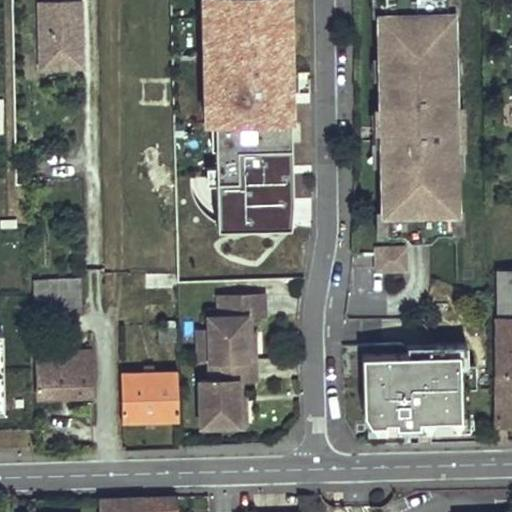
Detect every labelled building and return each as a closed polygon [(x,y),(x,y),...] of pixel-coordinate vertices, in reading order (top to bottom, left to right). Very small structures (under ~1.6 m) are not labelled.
[(225,28),(225,71),(250,70),(251,78),(251,90),(251,96),(225,96),(226,122),(251,122),(251,137),(265,136),(265,121),(274,121),(272,58),(265,58),(264,47),(272,47),(272,26),(287,26),(293,26),(292,0),(253,0),(254,12),(249,12),(235,28),(225,28)] [(367,0),(368,16),(374,15),(374,14),(379,14),(378,0),(367,0)] [(378,0),(379,14),(374,14),(374,15),(376,58),(377,79),(378,108),(378,109),(383,109),(384,140),(379,140),(380,167),(381,211),(382,212),(387,212),(387,234),(402,233),(410,240),(429,240),(436,232),(451,232),(450,210),(456,210),(456,208),(455,174),(455,145),(461,145),(461,144),(460,126),(460,125),(450,126),(450,107),(454,106),(454,105),(454,77),(454,55),(453,12),(453,11),(448,11),(447,0),(378,0)] [(459,12),(458,0),(447,0),(448,11),(453,11),(453,12),(459,12)] [(80,2),(38,2),(40,68),(81,67),(80,2)] [(272,58),(274,121),(290,121),(287,26),(272,26),(272,47),(264,47),(265,58),(272,58)] [(215,27),(216,71),(225,71),(225,28),(215,27)] [(241,78),(241,90),(251,90),(251,78),(241,78)] [(216,96),(216,122),(226,122),(225,96),(216,96)] [(461,126),(461,105),(454,105),(454,106),(450,107),(450,126),(460,125),(460,126),(461,126)] [(380,167),(379,140),(384,140),(383,109),(378,109),(378,108),(372,108),(373,141),(370,141),(371,168),(380,167)] [(0,248),(19,242),(15,231),(0,230),(0,215),(34,204),(2,204),(3,162),(0,153),(0,248)] [(451,232),(461,231),(461,208),(456,208),(456,210),(450,210),(451,232)] [(375,211),(376,234),(387,234),(387,212),(382,212),(381,211),(375,211)] [(374,245),(375,271),(408,270),(407,245),(374,245)] [(495,315),(511,314),(511,268),(494,269),(495,315)] [(34,274),(35,311),(82,311),(81,272),(34,274)] [(175,287),(175,274),(145,274),(145,287),(175,287)] [(220,328),(220,361),(258,361),(258,336),(262,335),(262,317),(276,317),(276,296),(231,297),(230,316),(220,316),(220,328)] [(511,314),(495,315),(498,427),(508,426),(511,426),(511,314)] [(220,328),(209,328),(209,361),(220,361),(220,328)] [(157,330),(158,343),(176,343),(176,329),(157,330)] [(434,352),(362,353),(363,410),(370,421),(385,421),(385,417),(396,417),(396,422),(448,422),(448,415),(467,415),(466,341),(433,341),(434,352)] [(36,352),(36,396),(93,393),(92,350),(36,352)] [(220,361),(209,361),(210,381),(199,381),(199,426),(237,425),(237,398),(241,398),(241,381),(258,381),(258,361),(220,361)] [(122,373),(122,421),(177,419),(176,371),(122,373)] [(199,426),(199,431),(250,431),(249,398),(241,398),(237,398),(237,425),(199,426)] [(495,427),(495,441),(509,441),(508,426),(498,427),(495,427)] [(173,511),(173,497),(99,498),(99,511),(173,511)]
